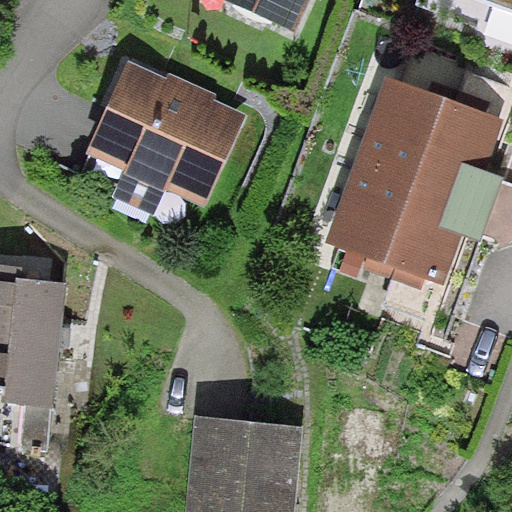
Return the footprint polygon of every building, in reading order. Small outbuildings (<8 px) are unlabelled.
[(302,0),(263,0),(296,15),(302,0)] [(511,0),(466,0),(511,16),(511,0)] [(115,69),(80,146),(120,164),(109,188),(142,203),(153,179),(199,199),(234,121),(115,69)] [(384,83),(328,249),(444,288),(463,231),(441,224),(446,208),(454,183),(459,171),(484,180),(503,123),(384,83)] [(0,268),(0,388),(32,392),(45,273),(0,268)] [(184,415),(180,511),(271,511),(276,419),(184,415)]
